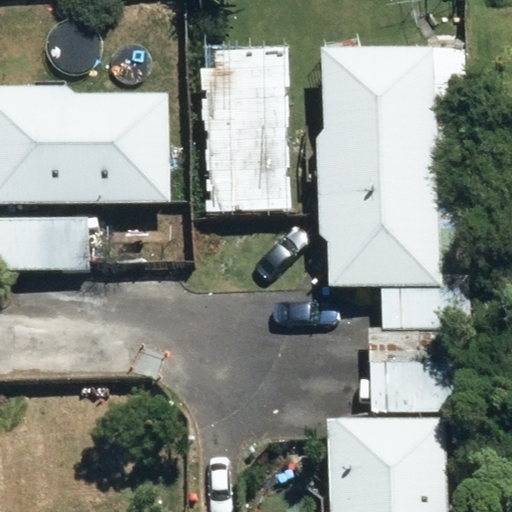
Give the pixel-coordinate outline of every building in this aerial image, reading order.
[(302,50),(217,50),(218,217),(303,216),(302,50)] [(447,58),(344,58),(344,135),(335,146),(335,243),(346,251),(346,292),(447,292),(447,58)] [(182,98),(88,99),(88,91),(0,92),(0,166),(2,167),(3,215),(184,212),(182,98)] [(98,220),(5,223),(7,278),(100,275),(99,244),(98,220)] [(464,511),(464,508),(462,421),(346,424),(348,511),(464,511)]
